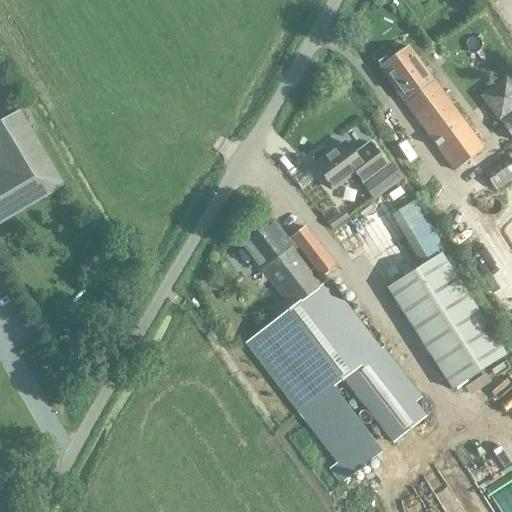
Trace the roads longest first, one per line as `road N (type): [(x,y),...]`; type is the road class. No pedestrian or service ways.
road 1 (track): [(224,0),(233,45),(220,82),(190,114),(269,178),(319,234),(446,410),(448,421),(385,490),(391,511)]
road 2 (unclassified): [(38,511),(335,0)]
road 3 (track): [(325,503),(184,303),(162,292)]
